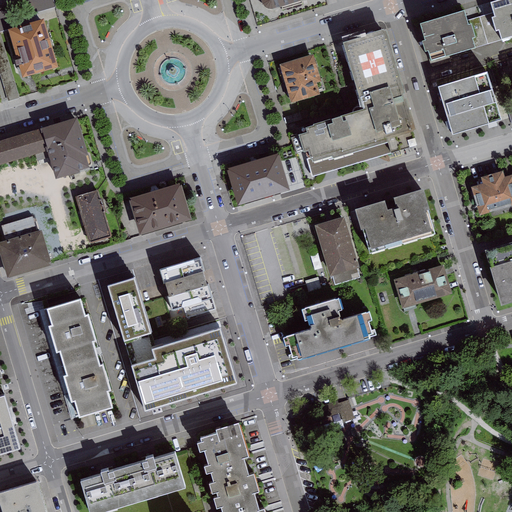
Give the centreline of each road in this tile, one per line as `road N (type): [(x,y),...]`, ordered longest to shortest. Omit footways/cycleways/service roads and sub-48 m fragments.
road 1 (residential): [(268,397),(488,328)]
road 2 (residential): [(49,462),(268,397)]
road 3 (residential): [(218,228),(436,163)]
road 4 (residential): [(0,293),(218,228)]
road 5 (residential): [(390,5),(219,54)]
road 6 (residential): [(268,397),(218,228)]
road 7 (residential): [(488,328),(436,163)]
road 8 (residential): [(0,298),(49,462)]
road 9 (residential): [(436,163),(390,5)]
road 10 (residential): [(123,85),(0,123)]
